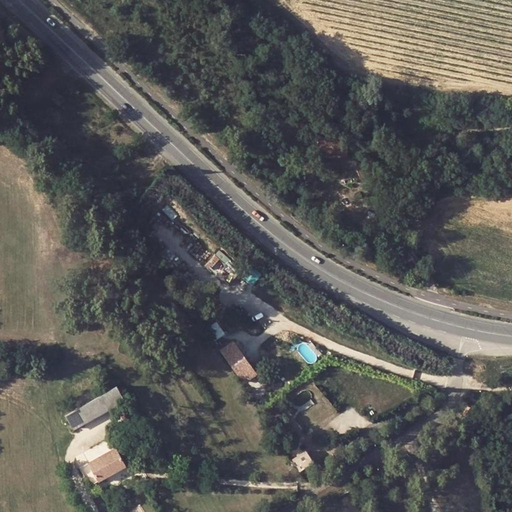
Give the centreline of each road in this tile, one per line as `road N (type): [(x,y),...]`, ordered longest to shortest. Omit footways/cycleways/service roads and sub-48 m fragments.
road 1 (secondary): [(478,329),(406,309),(332,271),(252,210),(18,0)]
road 2 (unknown): [(323,478),(165,482),(119,434),(107,434),(77,463),(98,511)]
road 3 (unclassified): [(478,329),(438,415),(262,511)]
